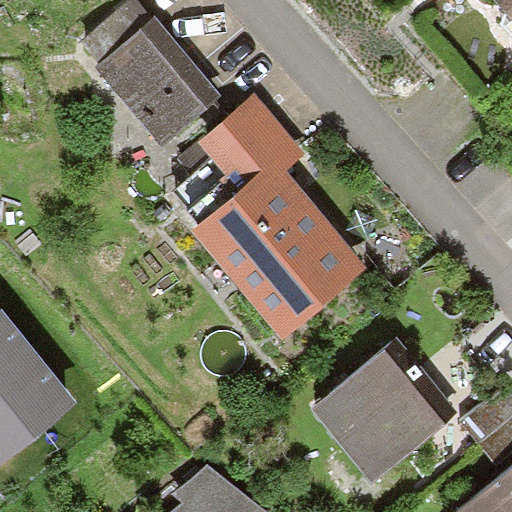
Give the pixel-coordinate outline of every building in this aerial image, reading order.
[(145,0),(123,0),(86,32),(101,50),(98,53),(165,133),(224,84),(156,3),(151,7),(145,0)] [(511,0),(496,0),(511,18),(511,0)] [(238,170),(192,209),(283,319),(363,253),(325,208),(286,160),(306,144),(255,83),(202,126),(238,170)] [(0,446),(78,385),(3,292),(0,294),(0,446)] [(387,332),(311,391),(368,465),(445,406),(421,375),(387,332)] [(463,422),(500,469),(511,459),(511,394),(506,387),(463,422)] [(275,511),(276,511),(207,457),(158,497),(165,507),(159,511),(275,511)] [(511,511),(511,459),(500,469),(445,511),(511,511)]
